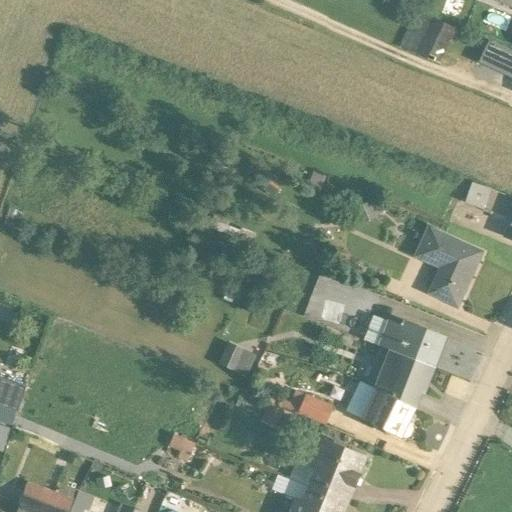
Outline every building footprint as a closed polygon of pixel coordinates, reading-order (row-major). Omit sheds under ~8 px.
[(416,12),(400,46),(441,65),(458,29),(416,12)] [(511,51),(489,41),(479,63),(511,77),(511,51)] [(323,175),(306,169),(300,186),(317,192),(323,175)] [(267,173),(258,186),(271,196),(281,183),(267,173)] [(491,190),(472,183),(465,203),(484,210),(491,190)] [(374,218),(367,202),(351,208),(357,224),(374,218)] [(207,221),(205,228),(249,244),(253,234),(237,228),(236,231),(207,221)] [(485,251),(425,224),(409,257),(435,269),(424,294),(458,309),(485,251)] [(19,314),(1,307),(0,308),(0,324),(12,329),(19,314)] [(383,320),(374,345),(431,368),(443,337),(400,321),(399,323),(396,324),(383,320)] [(252,355),(225,343),(215,364),(243,376),(252,355)] [(431,368),(377,347),(373,360),(375,365),(378,366),(370,387),(412,408),(418,394),(421,395),(431,368)] [(23,385),(0,378),(0,406),(15,411),(23,385)] [(354,421),(397,441),(400,438),(401,439),(406,437),(409,430),(408,426),(406,424),(413,409),(357,381),(343,410),(356,417),(354,420),(354,421)] [(281,400),(277,408),(297,416),(322,425),(331,406),(330,405),(303,394),(293,391),(288,403),(281,400)] [(238,395),(233,406),(255,415),(260,404),(238,395)] [(266,405),(258,420),(272,428),(281,412),(266,405)] [(191,443),(171,434),(165,448),(177,453),(175,458),(184,462),(191,443)] [(345,501),(363,456),(316,437),(304,466),(292,461),(286,477),(345,501)] [(340,511),(345,501),(286,477),(280,493),(292,498),(285,511),(340,511)] [(0,497),(0,511),(64,511),(73,490),(57,483),(53,492),(25,482),(16,504),(0,497)] [(70,499),(65,511),(81,511),(82,510),(87,511),(92,498),(75,492),(73,499),(70,499)]
